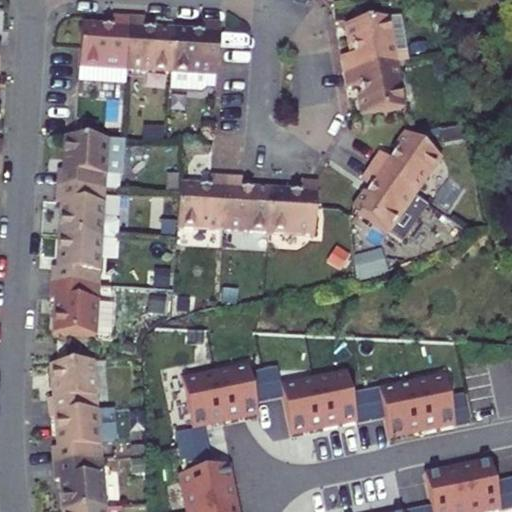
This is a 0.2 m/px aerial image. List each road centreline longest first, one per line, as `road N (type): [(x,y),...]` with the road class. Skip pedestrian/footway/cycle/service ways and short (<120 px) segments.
road 1 (residential): [(15,511),(12,386),(30,0)]
road 2 (residential): [(167,0),(253,4),(296,30),(313,99),(306,141),(297,153),(248,159)]
road 3 (residential): [(511,436),(258,487)]
